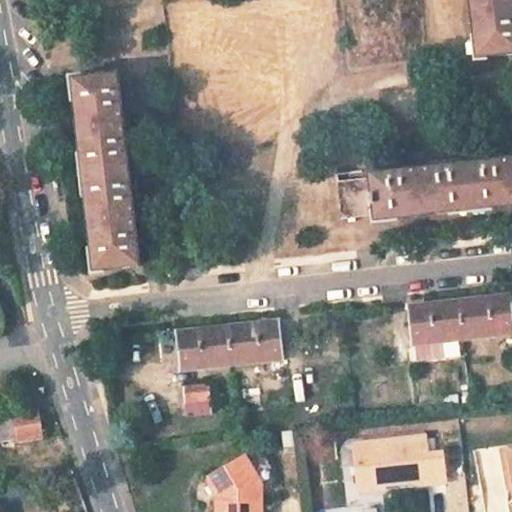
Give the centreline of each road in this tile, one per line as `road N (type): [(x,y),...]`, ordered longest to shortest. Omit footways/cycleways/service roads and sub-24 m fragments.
road 1 (residential): [(511,263),(49,314)]
road 2 (residential): [(49,314),(0,71)]
road 3 (unknown): [(273,290),(285,106)]
road 4 (residential): [(108,511),(61,356)]
